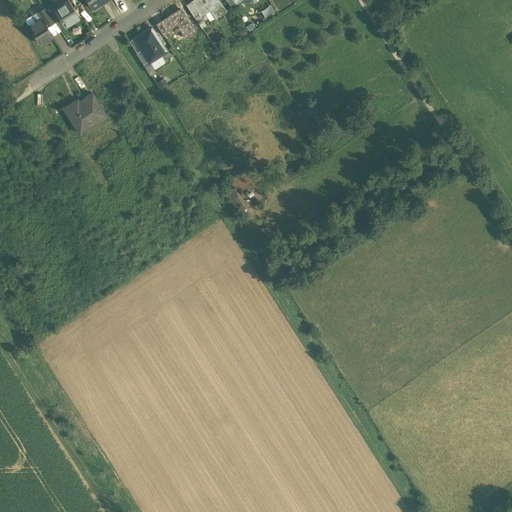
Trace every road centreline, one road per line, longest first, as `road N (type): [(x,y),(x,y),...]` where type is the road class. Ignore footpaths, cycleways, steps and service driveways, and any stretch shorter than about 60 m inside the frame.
road 1 (track): [(415,511),(107,36)]
road 2 (track): [(511,234),(362,0)]
road 3 (track): [(0,336),(112,511)]
road 4 (residential): [(161,0),(39,84)]
